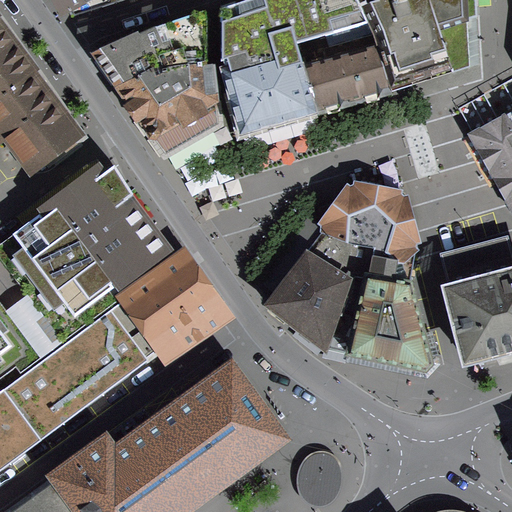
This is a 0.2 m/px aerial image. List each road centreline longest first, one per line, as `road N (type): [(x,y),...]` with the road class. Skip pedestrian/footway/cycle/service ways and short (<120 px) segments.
road 1 (residential): [(434,460),(288,357),(219,277),(59,45)]
road 2 (unknown): [(448,221),(481,432)]
road 3 (residential): [(59,45),(181,0)]
